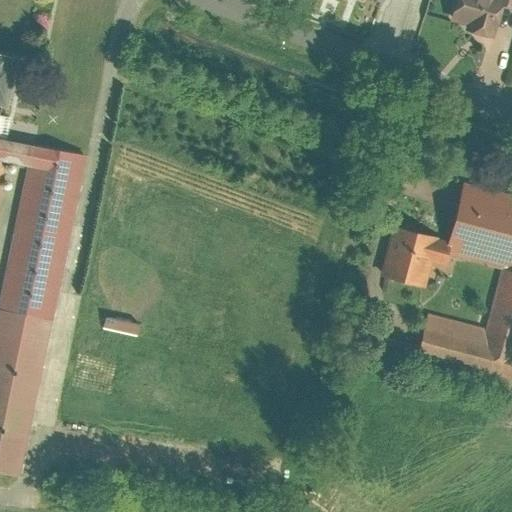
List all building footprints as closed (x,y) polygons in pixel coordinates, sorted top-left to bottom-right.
[(511,0),(456,0),(451,22),(470,27),(468,36),(494,43),(501,15),(511,17),(511,0)] [(14,64),(0,61),(0,114),(3,115),(14,64)] [(0,312),(50,323),(83,162),(0,145),(0,179),(3,168),(25,173),(0,294),(0,312)] [(511,193),(460,180),(442,251),(511,269),(511,193)] [(379,274),(420,284),(426,259),(439,262),(445,236),(391,223),(379,274)] [(511,271),(500,268),(485,327),(426,312),(418,343),(412,367),(507,391),(511,371),(511,271)] [(50,323),(0,312),(0,477),(17,481),(50,323)] [(363,354),(412,367),(418,343),(369,331),(363,354)]
